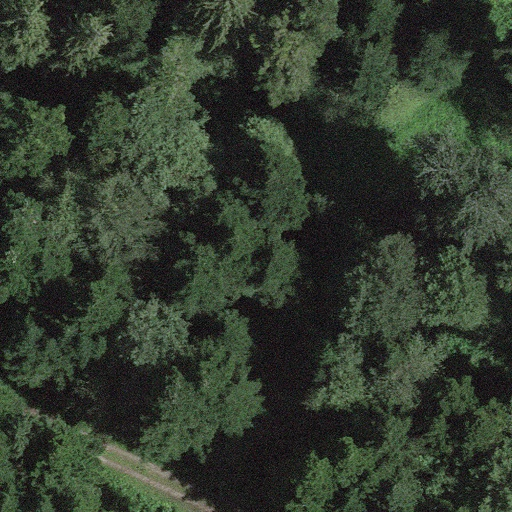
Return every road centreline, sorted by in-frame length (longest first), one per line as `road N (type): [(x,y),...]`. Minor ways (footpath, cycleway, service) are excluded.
road 1 (track): [(0,319),(417,336),(511,367)]
road 2 (track): [(0,393),(243,511)]
